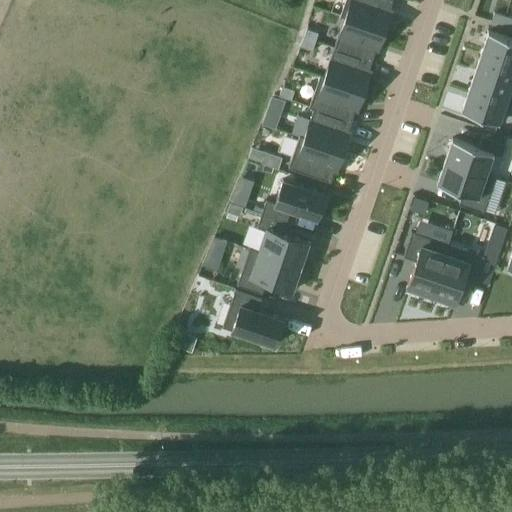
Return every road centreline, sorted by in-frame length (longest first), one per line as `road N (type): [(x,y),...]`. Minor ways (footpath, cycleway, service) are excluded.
road 1 (tertiary): [(129,467),(511,458)]
road 2 (residential): [(511,326),(347,330),(337,273),(384,140)]
road 3 (residential): [(384,140),(431,0)]
road 4 (tertiary): [(0,474),(129,467)]
road 5 (tertiary): [(129,467),(0,461)]
